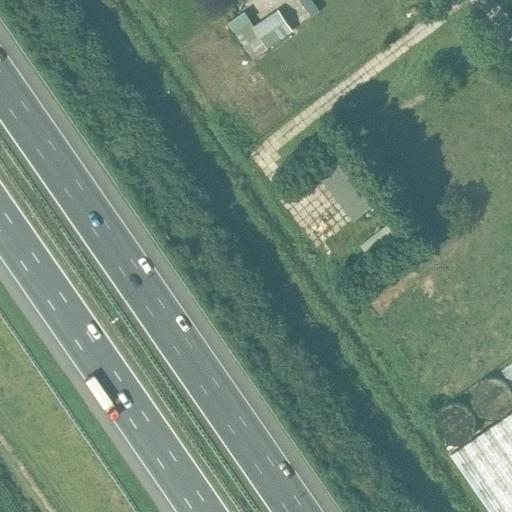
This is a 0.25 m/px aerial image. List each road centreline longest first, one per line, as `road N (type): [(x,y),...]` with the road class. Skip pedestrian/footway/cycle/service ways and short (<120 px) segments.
road 1 (motorway): [(293,511),(0,84)]
road 2 (motorway): [(0,221),(198,511)]
